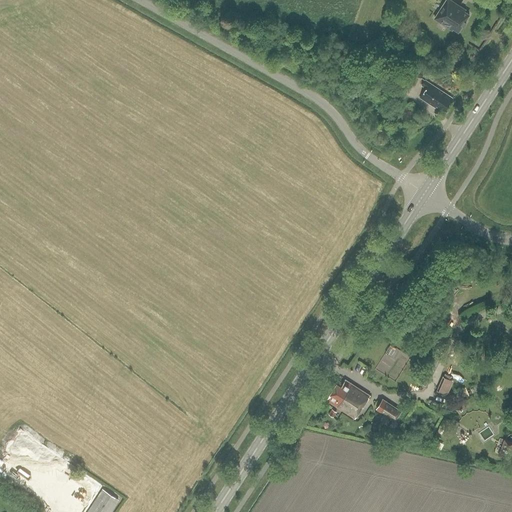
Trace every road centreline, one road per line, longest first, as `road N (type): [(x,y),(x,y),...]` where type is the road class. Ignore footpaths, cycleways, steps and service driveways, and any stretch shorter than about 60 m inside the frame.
road 1 (secondary): [(216,511),(424,193)]
road 2 (unclassified): [(424,193),(354,144),(315,98),(141,0)]
road 3 (secondary): [(424,193),(511,60)]
